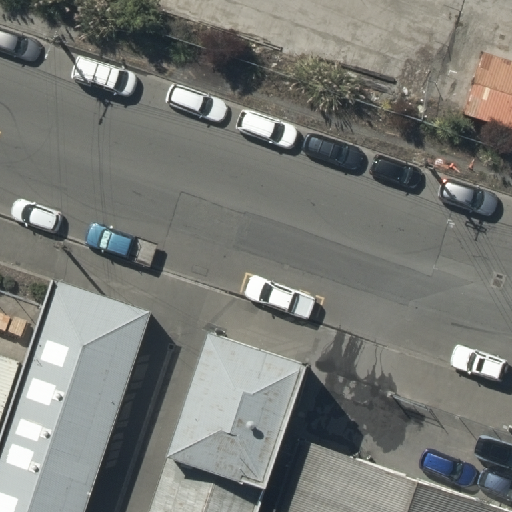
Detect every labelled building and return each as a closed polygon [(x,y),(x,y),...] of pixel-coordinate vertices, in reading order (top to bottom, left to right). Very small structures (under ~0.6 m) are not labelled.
[(511,0),(359,0),(511,51),(511,0)] [(61,287),(0,466),(0,511),(87,511),(153,318),(61,287)] [(310,371),(214,339),(171,467),(267,499),(310,371)] [(508,511),(331,453),(311,511),(508,511)] [(155,511),(262,511),(267,499),(171,467),(155,511)]
